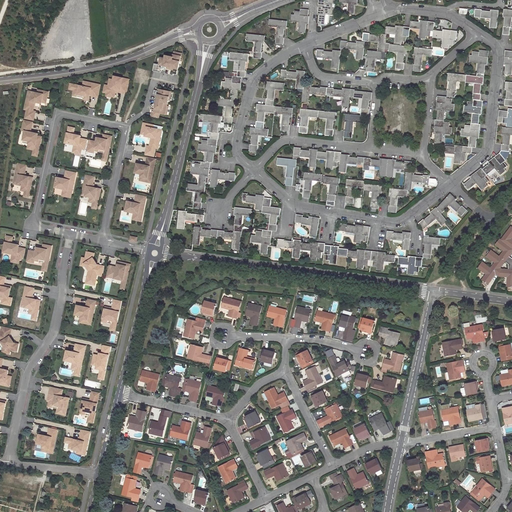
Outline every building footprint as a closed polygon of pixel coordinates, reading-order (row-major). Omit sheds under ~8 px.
[(327,1),(318,0),(317,14),(319,14),(318,24),(324,24),(325,14),(335,15),(335,8),(333,8),(333,4),(327,3),(327,1)] [(340,0),(340,2),(349,3),(348,14),(355,15),(356,4),(357,4),(357,0),(340,0)] [(309,10),(301,9),(300,11),(295,11),(295,15),(292,14),(291,21),(300,22),(299,32),(306,33),(307,22),(309,22),(309,16),(308,16),(309,10)] [(482,10),(476,9),(475,17),(481,18),(481,17),(492,18),(490,28),(496,28),(497,28),(499,11),(493,10),(493,12),(482,11),(482,10)] [(510,35),(510,30),(510,27),(511,17),(511,16),(511,10),(504,9),(503,17),(505,17),(504,26),(504,29),(503,34),(506,35),(510,35)] [(287,21),(269,19),(269,26),(278,27),(277,37),(276,37),(276,44),(284,44),(285,38),(283,38),(285,27),(287,28),(287,21)] [(411,21),(410,27),(420,29),(419,38),(426,39),(427,36),(430,37),(430,36),(431,31),(434,31),(434,30),(435,22),(428,21),(420,20),(420,22),(411,21)] [(397,27),(386,26),(386,33),(387,33),(396,34),(395,43),(402,44),(402,43),(402,41),(406,42),(407,36),(409,37),(410,27),(403,26),(398,26),(397,27)] [(443,31),(434,30),(434,31),(433,36),(443,38),(442,47),(449,48),(449,45),(453,46),(454,40),(456,40),(457,37),(457,33),(457,31),(451,30),(443,30),(443,31)] [(370,33),(364,33),(363,41),(365,41),(369,41),(379,42),(378,51),(382,52),(385,52),(385,49),(386,43),(387,34),(381,34),(380,35),(370,34),(370,33)] [(265,36),(247,34),(246,40),(256,41),(255,52),(254,52),(254,54),(253,58),(262,59),(262,53),(261,53),(262,44),(264,44),(264,41),(265,36)] [(341,41),(341,48),(347,49),(347,48),(358,50),(357,59),(361,60),(363,60),(365,42),(358,41),(358,43),(348,42),(348,41),(341,41)] [(408,46),(390,44),(389,50),(399,51),(397,62),(396,69),(399,69),(404,70),(404,63),(405,54),(407,55),(408,46)] [(433,49),(415,47),(414,54),(416,54),(415,64),(414,64),(413,71),(418,71),(421,72),(422,65),(421,65),(422,55),(432,56),(433,49)] [(324,50),(318,49),(317,57),(323,58),(323,57),(333,58),(332,68),(339,69),(341,51),(335,50),(334,52),(324,51),(324,50)] [(378,51),(368,50),(367,56),(369,57),(368,67),(367,67),(367,71),(371,71),(375,72),(375,68),(374,68),(375,58),(381,58),(382,52),(378,51)] [(489,51),(480,50),(480,52),(473,52),(473,55),(471,55),(470,62),(479,63),(478,73),(477,73),(477,76),(484,77),(486,63),(488,63),(489,51)] [(177,73),(181,53),(174,52),(173,54),(169,54),(169,56),(165,55),(165,58),(160,57),(159,64),(154,63),(152,71),(160,72),(160,71),(161,69),(165,70),(164,72),(164,73),(173,75),(174,74),(174,72),(177,73)] [(249,54),(231,52),(230,59),(240,60),(239,70),(238,70),(238,73),(237,77),(242,77),(246,77),(246,71),(245,71),(246,62),(248,62),(249,54)] [(298,88),(303,89),(304,84),(305,71),(299,70),(299,72),(288,71),(288,70),(282,70),(281,78),(287,79),(287,78),(298,79),(297,88),(298,88)] [(467,75),(448,73),(448,81),(449,81),(449,91),(448,91),(447,97),(453,97),(455,97),(456,91),(455,91),(456,81),(466,82),(467,75)] [(480,94),(482,83),(484,84),(484,77),(477,76),(467,75),(466,82),(475,83),(474,93),(473,93),(473,99),(474,99),(481,100),(481,94),(480,94)] [(241,90),(242,77),(237,77),(233,76),(233,79),(226,78),(226,82),(224,82),(223,88),(232,89),(232,100),(236,100),(238,100),(239,90),(241,90)] [(126,95),(129,81),(114,77),(113,81),(109,80),(108,87),(106,94),(111,95),(114,96),(115,93),(116,90),(120,91),(119,93),(126,95)] [(284,90),(285,83),(267,81),(266,88),(268,88),(267,99),(267,98),(266,105),(274,106),(275,99),(274,99),(275,89),(284,90)] [(83,87),(75,85),(74,91),(73,92),(78,93),(77,95),(84,97),(83,99),(83,100),(86,101),(88,101),(89,96),(90,94),(98,96),(100,86),(84,82),(83,87)] [(304,84),(303,89),(303,92),(302,102),(308,102),(309,93),(320,94),(320,95),(326,96),(327,87),(321,87),(310,86),(310,85),(304,84)] [(334,88),(327,87),(326,96),(333,96),(343,97),(342,106),(349,107),(350,97),(351,90),(351,89),(344,88),(344,90),(333,89),(334,88)] [(169,100),(172,92),(155,88),(154,94),(156,94),(155,97),(154,103),(153,106),(151,105),(150,108),(149,111),(152,111),(151,117),(158,118),(159,113),(166,115),(168,106),(167,106),(168,100),(169,100)] [(28,91),(24,110),(26,110),(25,118),(33,120),(35,112),(32,111),(29,110),(30,104),(34,105),(34,102),(41,104),(41,102),(42,98),(46,98),(48,92),(37,90),(37,93),(28,91)] [(363,115),(368,116),(369,109),(369,104),(370,99),(371,99),(372,95),(372,92),(365,91),(354,90),(354,97),(363,98),(362,108),(361,108),(361,115),(363,115)] [(447,97),(438,96),(436,109),(438,109),(437,120),(443,120),(444,110),(454,111),(455,104),(452,104),(453,99),(447,98),(447,97)] [(226,116),(225,116),(224,123),(232,123),(233,117),(232,117),(233,106),(235,107),(236,100),(232,100),(218,99),(217,105),(227,106),(226,116)] [(472,123),(479,124),(480,113),(482,113),(483,100),(481,100),(474,99),(474,102),(470,102),(468,102),(468,105),(464,105),(464,112),(473,113),(472,123)] [(266,105),(257,104),(257,111),(259,111),(257,122),(257,121),(256,128),(264,128),(265,122),(264,122),(265,112),(275,113),(275,106),(274,106),(266,105)] [(289,125),(290,114),(292,114),(293,108),(275,106),(275,113),(284,114),(283,124),(282,124),(281,131),(286,131),(289,131),(290,125),(289,125)] [(319,111),(301,109),(300,115),(302,115),(301,126),(300,126),(299,132),(303,133),(307,133),(308,127),(309,116),(318,117),(319,111)] [(511,109),(509,109),(508,111),(499,110),(499,117),(504,117),(503,123),(507,124),(507,127),(511,127),(511,109)] [(334,119),(336,119),(337,113),(324,111),(319,111),(318,117),(328,118),(327,129),(326,129),(325,135),(329,136),(333,136),(334,130),(333,130),(334,119)] [(361,115),(345,113),(345,120),(347,120),(345,131),(344,137),(348,138),(352,138),(352,132),(353,121),(362,122),(363,115),(361,115)] [(222,116),(204,114),(203,121),(213,122),(212,132),(211,132),(210,138),(217,139),(218,139),(219,133),(218,133),(219,126),(219,122),(221,122),(222,116)] [(436,133),(435,143),(441,144),(442,133),(452,134),(452,128),(449,127),(450,122),(444,122),(444,120),(443,120),(437,120),(435,119),(434,133),(436,133)] [(32,123),(24,121),(21,131),(24,132),(22,143),(27,144),(34,145),(39,146),(40,141),(41,137),(37,136),(37,134),(32,133),(32,134),(30,134),(30,131),(32,123)] [(153,125),(142,123),(141,129),(146,130),(145,135),(144,136),(151,137),(150,140),(155,141),(153,147),(149,146),(146,146),(145,154),(153,156),(155,148),(157,148),(161,130),(152,128),(153,125)] [(470,147),(472,147),(476,148),(477,137),(479,137),(480,124),(479,124),(472,123),(471,126),(465,125),(465,129),(462,129),(461,135),(471,136),(470,147)] [(74,128),(68,127),(65,143),(74,145),(73,147),(77,148),(77,150),(81,151),(81,149),(84,150),(87,140),(80,138),(80,136),(78,136),(76,135),(73,134),(73,133),(74,128)] [(256,128),(251,127),(250,134),(252,134),(252,136),(251,145),(250,144),(249,151),(251,151),(256,151),(258,152),(258,145),(257,145),(258,135),(268,136),(269,129),(264,128),(256,128)] [(511,128),(503,127),(502,134),(504,134),(503,144),(502,144),(501,150),(509,151),(510,151),(510,145),(511,135),(511,134),(511,128)] [(96,142),(89,140),(87,152),(94,153),(94,151),(99,152),(99,149),(109,151),(112,137),(103,135),(102,139),(99,138),(97,138),(96,142)] [(207,162),(211,162),(213,163),(214,154),(216,154),(217,139),(210,138),(208,138),(208,141),(203,140),(202,144),(199,144),(198,150),(208,151),(207,162)] [(34,145),(27,144),(26,149),(33,150),(32,155),(37,157),(39,146),(34,145)] [(446,146),(445,153),(456,154),(455,163),(461,164),(462,161),(466,161),(466,153),(472,154),(472,147),(470,147),(455,145),(455,147),(446,146)] [(295,147),(294,156),(297,156),(311,157),(310,167),(316,168),(317,158),(318,152),(318,150),(310,149),(310,151),(301,150),(301,148),(295,147)] [(109,151),(99,149),(99,152),(103,153),(102,160),(106,161),(109,151)] [(509,151),(501,150),(500,153),(504,159),(506,157),(502,153),(509,153),(509,151)] [(328,159),(326,169),(333,169),(333,167),(337,167),(338,164),(338,161),(341,162),(341,154),(341,153),(329,151),(329,153),(318,152),(317,158),(328,159)] [(495,168),(501,175),(506,171),(504,169),(507,167),(504,162),(506,161),(504,159),(500,153),(490,161),(491,163),(483,170),(487,174),(495,168)] [(339,172),(345,173),(346,163),(364,165),(365,158),(358,157),(358,158),(349,157),(349,155),(341,154),(341,162),(340,164),(339,172)] [(156,159),(147,157),(145,165),(137,163),(135,170),(135,173),(141,174),(140,176),(151,179),(156,159)] [(293,160),(278,158),(277,165),(288,166),(287,178),(286,178),(286,180),(286,185),(292,186),(294,166),(296,166),(297,160),(296,160),(293,160)] [(381,167),(380,176),(387,177),(388,159),(382,159),(382,160),(380,160),(371,159),(371,158),(365,158),(364,165),(381,167)] [(393,178),(394,168),(411,170),(412,162),(405,161),(405,163),(394,162),(395,160),(388,159),(387,177),(393,178)] [(210,169),(211,162),(207,162),(201,161),(201,164),(195,163),(195,167),(192,167),(191,173),(200,175),(199,185),(206,186),(207,177),(209,177),(210,169)] [(26,166),(18,164),(13,184),(22,186),(26,187),(30,188),(32,183),(33,178),(25,176),(23,176),(24,173),(25,174),(26,166)] [(468,190),(477,183),(483,190),(488,186),(486,184),(489,181),(486,177),(487,175),(487,174),(483,170),(481,168),(470,177),(471,179),(464,184),(468,190)] [(213,169),(210,187),(217,188),(218,179),(229,180),(229,181),(235,181),(236,173),(230,172),(230,173),(220,172),(220,170),(213,169)] [(76,173),(66,171),(65,178),(64,180),(62,180),(62,179),(57,178),(56,182),(55,188),(63,189),(63,191),(72,193),(76,173)] [(322,181),(322,176),(322,174),(316,174),(305,172),(304,179),(306,179),(304,197),(307,198),(310,198),(311,190),(311,186),(312,180),(318,181),(322,181)] [(407,172),(405,190),(408,190),(411,191),(412,181),(423,182),(423,183),(437,185),(437,181),(436,179),(432,176),(429,176),(427,175),(427,173),(426,173),(424,173),(423,176),(413,175),(413,173),(410,173),(407,172)] [(95,177),(86,175),(82,195),(90,197),(99,199),(100,195),(101,189),(94,188),(92,187),(92,185),(93,185),(95,177)] [(339,178),(322,176),(322,181),(322,183),(330,184),(329,195),(328,195),(326,205),(331,205),(335,206),(336,194),(337,186),(339,186),(339,184),(340,178),(339,178)] [(349,203),(353,204),(355,187),(364,188),(365,184),(365,181),(362,181),(347,179),(346,185),(346,187),(348,187),(347,196),(346,196),(346,203),(349,203)] [(199,185),(188,184),(187,190),(197,191),(195,202),(194,202),(193,208),(202,209),(202,203),(201,202),(203,194),(205,194),(206,186),(199,185)] [(364,188),(364,190),(373,191),(372,202),(371,202),(371,208),(374,208),(379,209),(379,203),(379,202),(380,194),(382,194),(382,186),(365,184),(364,188)] [(408,190),(405,190),(390,189),(390,195),(391,195),(390,206),(389,205),(389,212),(397,213),(397,206),(396,206),(398,196),(407,197),(408,190)] [(244,193),(243,201),(257,203),(256,210),(263,210),(263,206),(264,196),(258,195),(258,197),(248,195),(248,194),(244,193)] [(450,194),(438,207),(444,211),(450,204),(458,211),(457,212),(462,216),(467,210),(462,206),(462,207),(454,200),(455,198),(450,194)] [(146,197),(136,195),(135,201),(135,204),(133,203),(133,202),(127,201),(126,206),(125,211),(134,213),(134,214),(142,216),(146,197)] [(98,204),(99,199),(90,197),(89,202),(93,203),(92,208),(94,208),(95,203),(98,204)] [(278,214),(280,215),(281,208),(263,206),(263,210),(262,213),(272,214),(270,224),(269,230),(272,231),(277,231),(278,225),(277,225),(278,214)] [(253,209),(235,207),(234,215),(236,215),(234,231),(242,232),(243,229),(243,225),(242,225),(243,215),(252,216),(253,209)] [(424,220),(419,223),(424,230),(429,226),(428,225),(437,218),(443,226),(446,223),(447,222),(441,214),(437,209),(436,208),(430,213),(431,214),(424,220)] [(186,211),(180,211),(177,228),(184,229),(185,220),(201,222),(203,222),(204,215),(186,213),(186,211)] [(317,236),(320,218),(314,217),(313,219),(303,217),(303,215),(297,214),(295,222),(312,225),(310,235),(317,236)] [(346,224),(341,224),(340,230),(356,233),(355,242),(361,243),(362,240),(365,241),(366,236),(369,236),(370,227),(356,224),(356,226),(346,224)] [(195,226),(193,244),(199,245),(200,236),(211,237),(211,238),(217,238),(218,230),(212,229),(212,230),(201,229),(201,227),(195,226)] [(511,226),(501,240),(511,248),(511,239),(511,237),(511,226)] [(224,238),(234,240),(233,249),(240,250),(242,232),(234,231),(233,233),(225,232),(225,231),(218,230),(217,238),(224,239),(224,238)] [(251,242),(262,243),(261,254),(268,254),(268,247),(269,244),(271,244),(272,237),(272,231),(269,230),(263,230),(263,232),(257,231),(256,236),(252,235),(251,242)] [(394,232),(387,231),(386,239),(393,240),(393,239),(404,240),(403,250),(406,250),(409,250),(411,233),(403,232),(403,233),(394,232)] [(12,243),(12,238),(7,237),(3,253),(13,255),(12,257),(16,258),(16,260),(20,261),(20,259),(23,259),(25,249),(18,248),(19,246),(17,245),(14,245),(11,244),(12,243)] [(440,244),(440,238),(424,237),(424,243),(426,243),(425,254),(423,254),(423,258),(431,258),(432,254),(431,254),(432,244),(440,244)] [(279,239),(277,247),(284,248),(284,247),(295,249),(293,258),(300,259),(301,249),(302,243),(302,241),(296,240),(295,242),(284,241),(285,240),(279,239)] [(500,239),(495,245),(504,251),(500,257),(506,261),(509,256),(511,252),(511,248),(501,240),(500,239)] [(302,243),(301,249),(311,251),(310,260),(317,261),(317,258),(321,258),(322,253),(324,253),(325,245),(326,244),(316,243),(313,242),(312,244),(302,243)] [(48,246),(43,245),(42,249),(42,250),(40,250),(41,249),(37,248),(36,252),(29,251),(27,262),(34,263),(34,261),(39,262),(40,259),(49,261),(52,247),(48,246)] [(324,253),(324,254),(327,254),(326,260),(330,261),(330,263),(336,264),(337,255),(348,256),(348,250),(348,249),(338,248),(338,247),(333,246),(325,245),(324,253)] [(348,257),(358,258),(357,268),(364,268),(364,265),(368,266),(368,260),(371,261),(372,251),(366,251),(359,250),(359,252),(348,250),(348,256),(348,257)] [(487,256),(495,263),(491,268),(497,273),(501,268),(505,262),(506,261),(500,257),(491,250),(487,256)] [(380,252),(372,251),(371,261),(373,261),(373,266),(377,267),(377,270),(383,270),(384,261),(395,262),(395,256),(392,255),(386,255),(387,253),(383,253),(380,252)] [(91,253),(87,252),(85,259),(82,258),(81,263),(85,264),(87,267),(89,271),(87,278),(96,280),(97,275),(102,276),(104,266),(98,265),(97,266),(95,263),(96,263),(93,258),(94,254),(91,253)] [(423,258),(410,256),(410,258),(405,258),(399,257),(399,264),(409,265),(408,274),(415,275),(415,272),(419,272),(419,267),(422,267),(423,258)] [(49,261),(40,259),(39,262),(44,263),(42,270),(47,271),(49,261)] [(486,274),(482,280),(488,285),(496,274),(497,273),(491,268),(482,262),(478,268),(486,274)] [(123,280),(127,281),(131,264),(126,263),(123,263),(122,265),(118,264),(117,267),(110,266),(108,277),(123,280)] [(511,287),(511,269),(508,270),(502,269),(501,268),(497,273),(496,274),(499,276),(507,277),(507,287),(511,287)] [(6,278),(0,276),(0,299),(3,301),(8,302),(9,298),(11,287),(8,286),(6,286),(6,288),(4,287),(4,285),(6,278)] [(32,299),(34,289),(26,287),(22,307),(30,309),(34,310),(39,311),(40,306),(41,301),(32,299)] [(241,301),(225,297),(222,307),(230,310),(228,316),(237,318),(238,317),(241,318),(242,313),(239,312),(241,301)] [(96,301),(88,299),(86,307),(85,307),(85,308),(83,308),(83,307),(78,306),(77,310),(76,315),(82,316),(81,319),(92,321),(96,301)] [(122,302),(115,300),(114,305),(113,309),(112,310),(111,310),(111,308),(106,307),(103,322),(109,323),(109,320),(118,322),(122,302)] [(204,312),(210,314),(210,315),(213,316),(216,303),(205,300),(202,312),(204,312)] [(257,325),(262,306),(249,303),(246,315),(252,316),(250,324),(257,325)] [(267,316),(276,318),(274,325),(283,327),(287,310),(270,306),(267,316)] [(311,310),(298,306),(295,320),(291,319),(289,326),(294,328),(294,326),(300,327),(302,320),(308,322),(311,310)] [(37,321),(39,311),(34,310),(30,309),(29,314),(33,315),(32,320),(37,321)] [(336,315),(318,310),(315,321),(323,323),(322,329),(331,331),(334,319),(335,319),(336,315)] [(353,330),(356,317),(343,314),(340,326),(344,327),(343,330),(345,331),(344,335),(345,335),(354,337),(356,331),(353,330)] [(363,330),(368,331),(368,332),(372,333),(375,321),(361,317),(360,323),(362,324),(361,328),(360,329),(363,330)] [(188,319),(184,336),(194,338),(196,330),(203,332),(205,323),(188,319)] [(116,331),(118,322),(109,320),(109,323),(112,324),(111,330),(116,331)] [(476,342),(485,340),(484,338),(487,337),(488,332),(483,333),(482,324),(470,327),(466,328),(466,330),(468,339),(473,338),(475,338),(476,342)] [(400,333),(388,330),(388,328),(381,326),(379,335),(386,337),(385,343),(397,347),(400,333)] [(493,332),(494,338),(493,338),(494,342),(506,339),(504,328),(503,329),(501,329),(501,327),(500,326),(494,327),(494,330),(493,331),(493,332)] [(7,349),(6,353),(10,354),(11,350),(18,352),(19,347),(19,345),(15,344),(12,339),(11,340),(9,338),(10,337),(12,330),(3,328),(2,332),(0,331),(0,341),(2,342),(4,346),(7,349)] [(456,354),(455,347),(462,346),(462,345),(463,345),(462,339),(461,340),(461,339),(443,343),(445,356),(456,354)] [(499,347),(501,356),(502,356),(503,361),(511,358),(511,352),(510,345),(504,346),(503,344),(499,345),(500,347),(499,347)] [(86,347),(76,345),(75,351),(75,353),(73,353),(73,352),(67,351),(66,357),(65,361),(74,363),(74,364),(82,366),(86,347)] [(188,358),(210,363),(211,358),(208,357),(209,356),(202,354),(203,348),(191,345),(188,358)] [(111,347),(104,346),(103,349),(102,354),(100,353),(100,356),(95,355),(93,365),(98,366),(97,369),(101,370),(106,371),(111,347)] [(240,348),(236,365),(253,369),(255,359),(247,357),(249,350),(240,348)] [(265,362),(272,364),(275,352),(273,352),(267,350),(268,349),(264,348),(261,361),(265,362)] [(298,357),(301,362),(300,363),(301,366),(303,366),(304,368),(310,364),(310,362),(313,360),(308,350),(303,352),(302,350),(295,354),(296,356),(297,355),(298,357)] [(387,369),(399,372),(404,355),(394,352),(391,360),(385,359),(382,371),(387,372),(387,369)] [(329,358),(335,372),(334,372),(336,376),(337,376),(350,370),(349,368),(347,364),(344,359),(338,362),(335,355),(329,358)] [(226,372),(229,360),(227,360),(221,358),(222,357),(218,356),(215,369),(226,372)] [(4,360),(0,358),(0,378),(0,379),(0,380),(0,381),(6,383),(6,386),(10,387),(11,381),(12,377),(8,377),(9,371),(4,370),(3,371),(1,371),(2,368),(4,360)] [(449,372),(450,380),(461,378),(460,372),(460,370),(464,369),(463,361),(447,364),(449,372)] [(82,366),(74,364),(73,369),(76,370),(75,375),(77,376),(79,371),(81,371),(82,366)] [(96,370),(96,366),(92,366),(91,372),(99,374),(100,370),(96,370)] [(323,382),(319,374),(316,367),(316,366),(306,371),(310,379),(304,382),(308,390),(309,389),(310,391),(317,388),(316,386),(323,382)] [(160,375),(143,370),(141,381),(149,383),(147,389),(156,391),(160,375)] [(509,373),(504,374),(500,375),(502,386),(511,385),(511,383),(511,370),(508,371),(509,373)] [(355,384),(366,387),(368,382),(371,383),(372,377),(369,377),(370,376),(368,375),(362,374),(362,373),(358,372),(355,384)] [(165,386),(171,388),(170,395),(177,397),(177,395),(181,396),(182,388),(179,388),(181,377),(168,374),(168,375),(166,374),(163,385),(165,386)] [(372,387),(394,392),(397,379),(385,376),(384,382),(373,380),(372,387)] [(190,392),(192,393),(192,394),(190,400),(197,402),(202,382),(194,380),(190,379),(188,379),(187,384),(185,383),(183,390),(185,390),(185,391),(190,392)] [(467,395),(478,393),(477,391),(476,386),(478,386),(477,382),(465,384),(467,395)] [(222,406),(226,389),(209,385),(206,396),(214,398),(213,404),(222,406)] [(64,390),(52,388),(50,394),(49,399),(51,399),(50,402),(49,407),(54,408),(55,406),(68,408),(70,399),(63,397),(64,390)] [(265,392),(273,408),(279,404),(282,409),(289,405),(287,401),(288,400),(284,392),(278,395),(275,388),(265,392)] [(328,401),(323,391),(322,389),(312,394),(313,396),(312,396),(313,398),(316,403),(315,404),(316,407),(328,401)] [(96,414),(101,394),(93,392),(92,397),(92,401),(91,402),(89,402),(90,400),(85,399),(82,414),(87,415),(88,412),(91,413),(96,414)] [(325,425),(338,418),(339,421),(342,419),(341,417),(343,416),(337,404),(336,404),(336,403),(325,408),(326,409),(326,410),(329,416),(322,419),(325,425)] [(476,408),(467,410),(469,421),(478,420),(477,419),(483,418),(482,415),(486,414),(484,404),(475,406),(476,408)] [(68,408),(55,406),(54,408),(59,409),(58,414),(67,416),(68,408)] [(277,417),(285,433),(294,428),(291,420),(297,417),(292,409),(290,410),(288,407),(282,410),(284,413),(277,417)] [(461,423),(458,407),(450,408),(442,410),(444,421),(449,420),(451,420),(452,424),(461,423)] [(506,425),(511,423),(511,411),(511,407),(502,409),(506,425)] [(136,417),(130,416),(129,423),(130,423),(129,428),(142,431),(147,412),(140,410),(138,418),(136,417)] [(428,411),(420,412),(419,412),(421,424),(428,422),(429,429),(436,428),(432,410),(428,411)] [(91,413),(88,412),(87,415),(91,416),(90,422),(95,423),(96,414),(91,413)] [(246,418),(249,424),(247,424),(249,428),(261,422),(256,412),(245,417),(246,418)] [(375,430),(381,428),(384,434),(391,431),(382,413),(370,419),(375,430)] [(153,421),(150,433),(163,436),(168,417),(161,415),(159,423),(153,421)] [(181,427),(173,425),(171,436),(188,440),(192,423),(183,421),(181,427)] [(355,429),(360,440),(362,439),(367,436),(368,437),(371,436),(365,424),(355,429)] [(209,442),(212,428),(205,427),(204,434),(197,432),(194,444),(207,448),(208,447),(210,448),(211,443),(209,442)] [(260,445),(271,439),(265,427),(254,433),(257,438),(250,442),(254,450),(260,446),(260,445)] [(346,428),(330,436),(335,446),(342,442),(345,448),(353,444),(353,443),(356,441),(353,435),(350,436),(346,428)] [(59,431),(51,429),(49,437),(48,436),(47,438),(45,437),(46,436),(40,435),(39,440),(38,444),(44,445),(44,448),(50,449),(50,453),(54,454),(59,431)] [(80,440),(72,439),(71,444),(70,449),(79,451),(87,452),(91,432),(83,430),(82,434),(81,438),(82,438),(81,441),(80,440)] [(286,442),(289,447),(292,454),(303,448),(300,442),(307,439),(304,433),(286,442)] [(213,446),(220,460),(230,455),(229,454),(230,453),(229,452),(226,446),(228,445),(226,442),(225,443),(221,435),(213,446)] [(476,441),(478,452),(489,450),(488,448),(487,443),(489,442),(488,438),(476,441)] [(450,449),(452,461),(457,460),(457,458),(465,456),(463,445),(455,446),(455,448),(450,449)] [(288,458),(291,458),(305,451),(303,448),(292,454),(289,447),(282,450),(284,454),(286,453),(288,458)] [(260,462),(262,465),(265,464),(266,467),(275,463),(268,449),(258,454),(259,456),(261,461),(260,462)] [(301,457),(307,467),(317,462),(316,460),(314,455),(315,454),(313,451),(312,451),(311,450),(307,451),(308,453),(303,456),(301,457)] [(426,452),(429,468),(445,465),(443,454),(438,455),(435,455),(434,451),(426,452)] [(139,452),(134,472),(141,473),(143,466),(149,468),(150,465),(152,465),(154,457),(152,456),(139,452)] [(160,455),(155,474),(162,476),(164,468),(170,470),(173,458),(160,455)] [(480,463),(482,472),(493,470),(491,461),(490,461),(489,456),(488,456),(487,455),(476,457),(477,463),(480,463)] [(219,467),(226,483),(236,478),(232,471),(238,467),(234,459),(219,467)] [(372,474),(382,469),(377,459),(375,459),(370,462),(369,461),(366,462),(366,463),(364,464),(367,470),(369,469),(372,474)] [(408,459),(410,471),(421,469),(419,459),(417,459),(412,460),(412,459),(408,459)] [(278,481),(289,476),(283,464),(271,469),(271,468),(264,471),(268,478),(275,475),(278,481)] [(348,471),(357,489),(369,483),(364,472),(358,475),(354,468),(348,471)] [(193,475),(176,471),(174,481),(182,484),(180,490),(189,492),(193,475)] [(330,488),(336,500),(348,494),(342,482),(345,481),(341,474),(338,476),(333,479),(336,485),(330,488)] [(122,494),(133,497),(132,500),(138,502),(141,490),(135,488),(137,480),(133,479),(133,477),(128,476),(128,478),(127,478),(122,494)] [(485,495),(486,493),(490,496),(495,489),(483,479),(470,494),(475,498),(477,496),(480,498),(481,499),(485,495)] [(227,491),(233,503),(244,497),(242,491),(248,488),(244,480),(239,483),(239,485),(227,491)] [(206,505),(209,492),(197,490),(195,501),(197,502),(203,503),(202,504),(206,505)] [(305,494),(299,496),(299,495),(295,497),(296,498),(294,499),(297,506),(300,505),(301,508),(301,509),(312,504),(307,493),(305,494)] [(467,495),(457,507),(463,511),(467,511),(469,511),(470,509),(473,511),(476,511),(480,508),(470,499),(471,498),(467,495)] [(436,508),(436,511),(450,511),(450,507),(449,502),(444,503),(445,506),(436,508)] [(125,503),(123,511),(135,511),(137,506),(125,503)] [(278,506),(280,511),(295,511),(293,507),(289,508),(287,510),(287,508),(284,503),(278,506)] [(364,511),(360,503),(349,508),(350,511),(364,511)]
